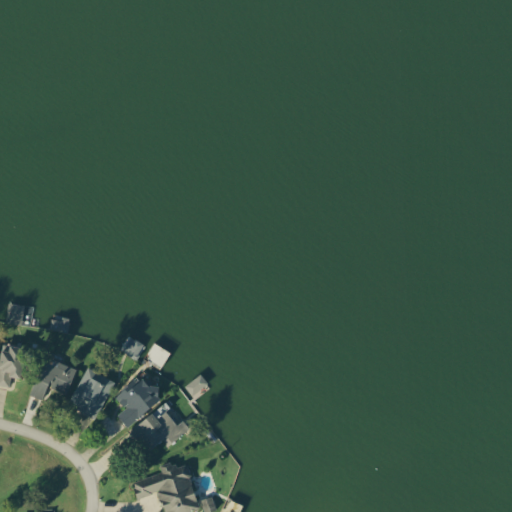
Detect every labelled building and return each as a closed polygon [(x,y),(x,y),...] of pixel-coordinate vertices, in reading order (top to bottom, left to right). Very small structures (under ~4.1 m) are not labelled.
[(6,322),(22,325),(25,305),(9,303),(6,322)] [(136,360),(144,343),(130,337),(122,353),(136,360)] [(0,384),(10,387),(12,377),(21,378),(27,348),(3,344),(0,360),(0,384)] [(77,368),(47,356),(32,395),(47,401),(53,387),(67,393),(77,368)] [(97,418),(114,380),(86,367),(69,405),(97,418)] [(185,386),(192,395),(208,383),(201,374),(185,386)] [(117,414),(127,426),(164,398),(154,385),(151,388),(141,375),(115,395),(125,408),(117,414)] [(163,440),(166,445),(191,429),(185,419),(178,424),(165,405),(133,427),(149,450),(163,440)] [(132,481),(137,498),(160,491),(165,511),(188,511),(200,509),(187,464),(175,467),(173,461),(160,465),(162,473),(132,481)] [(204,511),(210,511),(216,510),(213,497),(201,500),(204,511)]
